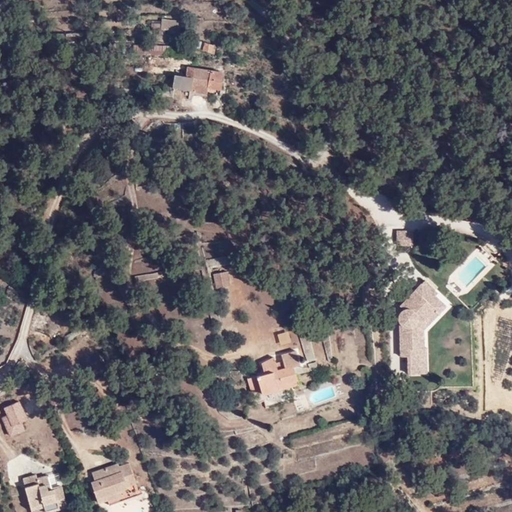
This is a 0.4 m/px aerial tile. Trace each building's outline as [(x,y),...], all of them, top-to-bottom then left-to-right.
[(166,31),(167,20),(150,19),(150,30),(166,31)] [(179,20),(167,20),(166,31),(179,32),(179,20)] [(213,48),(214,42),(197,40),(196,49),(216,51),(216,48),(213,48)] [(137,54),(170,57),(171,47),(138,44),(137,54)] [(171,47),(170,57),(184,59),(185,48),(171,47)] [(214,75),(222,77),(223,69),(190,64),(189,75),(176,73),(175,86),(184,87),(206,91),(207,85),(208,78),(214,78),(214,75)] [(220,87),(222,77),(214,75),(214,78),(208,78),(207,85),(220,87)] [(412,246),(413,230),(395,230),(395,246),(412,246)] [(208,259),(209,267),(224,265),(223,257),(208,259)] [(226,274),(212,276),(215,291),(228,288),(226,274)] [(390,310),(392,313),(390,315),(396,359),(403,359),(405,375),(424,372),(422,350),(419,350),(417,331),(432,312),(421,302),(429,293),(415,281),(390,310)] [(300,339),(304,351),(307,359),(314,357),(312,349),(308,337),(300,339)] [(294,348),(280,353),(259,365),(262,374),(246,379),(250,397),(259,394),(260,399),(261,399),(289,389),(297,386),(293,369),(299,367),(295,351),(294,348)] [(164,367),(152,361),(146,373),(158,379),(164,367)] [(315,361),(309,363),(310,370),(317,368),(315,361)] [(293,400),(289,389),(261,399),(264,408),(293,400)] [(20,398),(5,405),(13,423),(29,417),(20,398)] [(329,436),(355,431),(352,421),(327,427),(329,436)] [(119,461),(93,470),(96,478),(92,479),(99,500),(123,492),(121,487),(129,485),(128,483),(137,480),(130,460),(120,464),(119,461)] [(37,472),(24,476),(32,507),(45,503),(46,507),(59,503),(60,506),(68,503),(63,484),(52,487),(48,473),(38,475),(37,472)]
